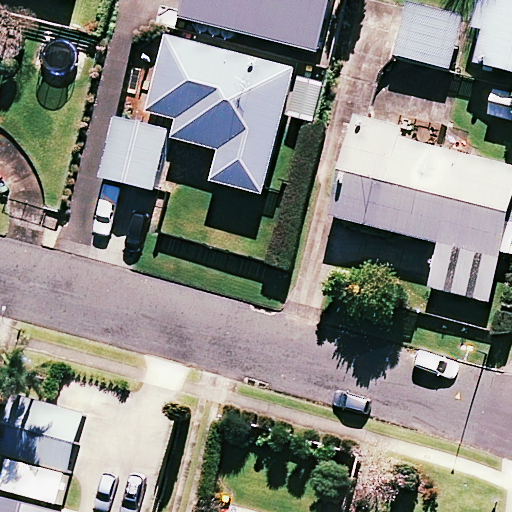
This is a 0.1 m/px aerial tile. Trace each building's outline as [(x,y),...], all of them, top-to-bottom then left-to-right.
[(337,0),(191,0),(186,22),(323,56),(337,0)] [(511,0),(493,0),(478,68),(511,75),(511,0)] [(466,24),(412,11),(400,61),(453,74),(466,24)] [(0,58),(9,45),(0,41),(0,58)] [(301,76),(171,41),(151,115),(183,124),(178,142),(226,155),(218,185),(268,198),(301,76)] [(173,135),(122,123),(108,182),(159,194),(173,135)] [(406,135),(368,126),(345,222),(446,247),(435,291),(493,305),(511,228),(511,170),(404,144),(406,135)] [(88,420),(19,401),(4,457),(73,476),(88,420)] [(35,511),(0,503),(0,511),(35,511)]
